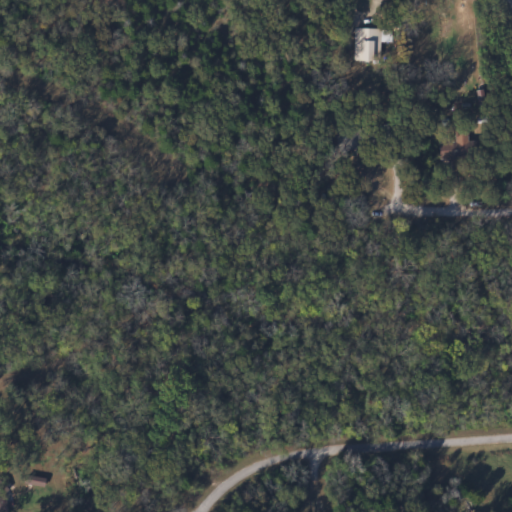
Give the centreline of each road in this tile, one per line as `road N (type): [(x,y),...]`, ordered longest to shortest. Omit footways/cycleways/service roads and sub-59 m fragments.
road 1 (residential): [(202,511),(238,476),(271,462),(511,438)]
road 2 (residential): [(0,67),(107,109),(169,154)]
